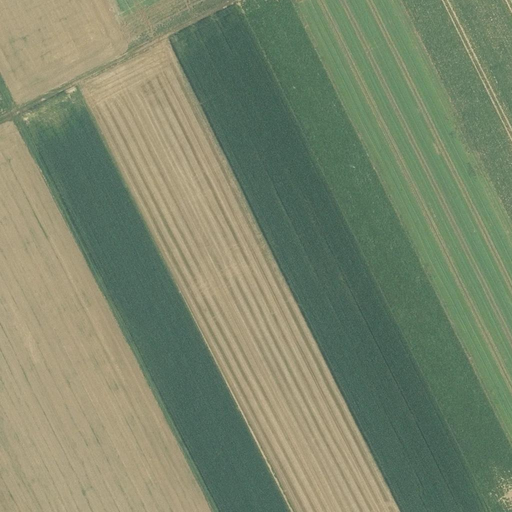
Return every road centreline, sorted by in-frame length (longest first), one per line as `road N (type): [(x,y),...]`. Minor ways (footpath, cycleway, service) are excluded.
road 1 (track): [(216,511),(0,70)]
road 2 (track): [(0,131),(257,0)]
